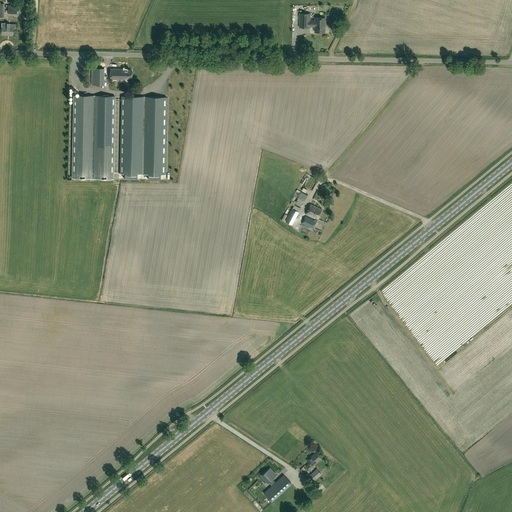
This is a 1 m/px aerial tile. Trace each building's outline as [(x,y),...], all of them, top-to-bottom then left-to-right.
[(8,2),(8,4),(4,4),(4,12),(8,12),(8,13),(17,14),(17,6),(17,2),(8,2)] [(310,14),(299,14),(299,28),(310,28),(310,25),(315,26),(315,32),(325,33),(325,18),(316,17),(316,22),(310,22),(310,14)] [(6,23),(3,23),(2,23),(2,27),(2,34),(13,35),(13,27),(6,27),(6,23)] [(92,68),(92,84),(104,85),(104,68),(92,68)] [(124,69),(110,69),(110,79),(128,80),(128,79),(132,79),(132,70),(124,70),(124,69)] [(115,97),(74,96),(72,179),(113,180),(115,97)] [(166,175),(167,97),(121,97),(120,174),(124,174),(124,179),(137,179),(137,175),(148,175),(148,179),(161,179),(161,175),(166,175)] [(306,200),(309,194),(302,192),(300,197),(306,200)] [(310,204),(306,215),(315,219),(318,220),(322,209),(310,204)] [(299,212),(292,209),(286,221),(292,225),(299,212)] [(314,229),(318,220),(315,219),(315,220),(305,216),(302,224),(314,229)] [(312,468),(311,468),(321,458),(316,453),(307,461),(309,463),(306,466),(310,471),(312,468)] [(269,482),(272,485),(275,482),(272,479),(275,477),(276,475),(270,469),(262,476),(268,483),(269,482)] [(315,480),(322,475),(317,469),(310,475),(315,480)] [(272,485),(263,493),(272,502),(292,484),(284,474),(275,482),(272,485)] [(298,491),(292,498),(296,501),(302,495),(298,491)]
